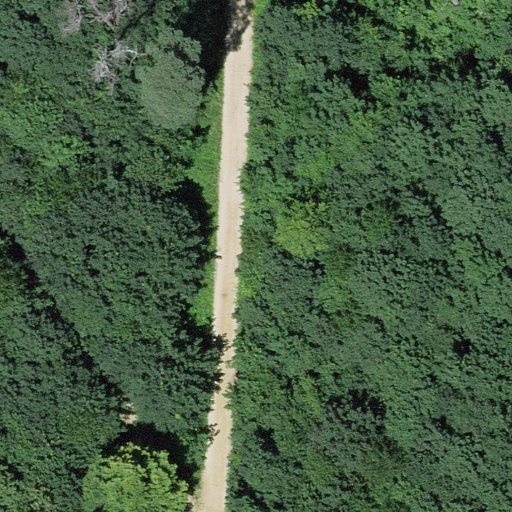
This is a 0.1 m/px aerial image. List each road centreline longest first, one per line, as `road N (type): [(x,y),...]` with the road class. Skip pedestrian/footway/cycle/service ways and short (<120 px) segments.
road 1 (track): [(230,0),(205,511)]
road 2 (track): [(186,511),(0,211)]
